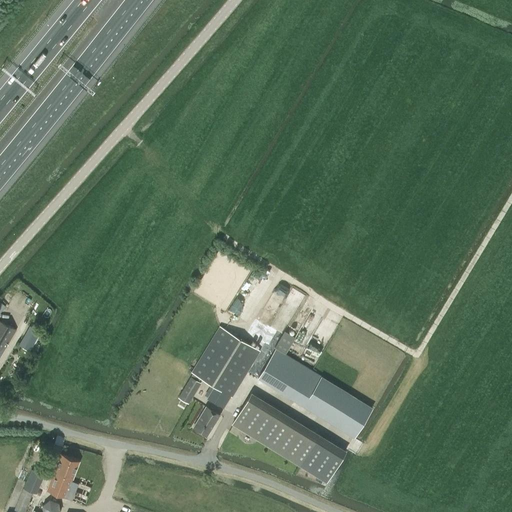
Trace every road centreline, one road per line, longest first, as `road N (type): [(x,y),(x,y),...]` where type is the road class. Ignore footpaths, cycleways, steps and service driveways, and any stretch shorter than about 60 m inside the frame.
road 1 (tertiary): [(0,265),(233,0)]
road 2 (unclassified): [(335,511),(209,464),(0,416)]
road 3 (motorway): [(0,170),(137,0)]
road 4 (motorway): [(87,0),(0,105)]
